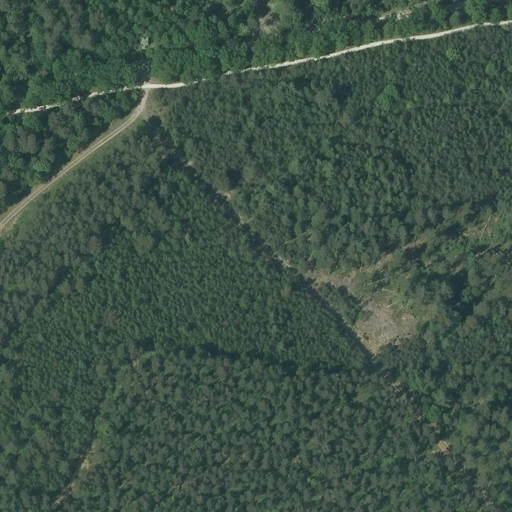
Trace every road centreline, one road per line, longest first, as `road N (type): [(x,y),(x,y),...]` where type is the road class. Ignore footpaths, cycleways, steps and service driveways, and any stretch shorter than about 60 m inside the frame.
road 1 (track): [(143,65),(143,105),(157,139),(359,346),(498,511)]
road 2 (track): [(0,92),(488,0)]
road 3 (track): [(143,105),(0,224)]
